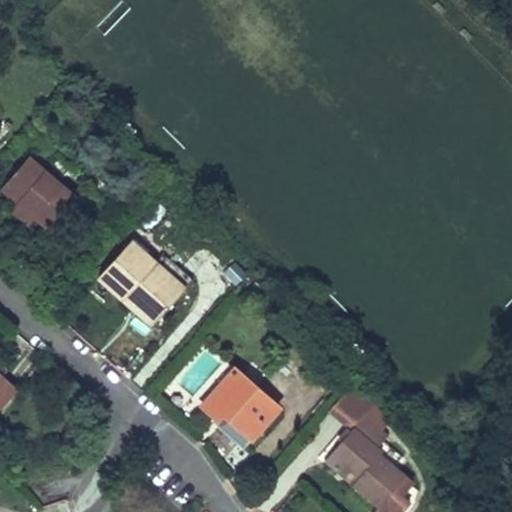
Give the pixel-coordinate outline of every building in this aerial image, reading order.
[(80,191),(29,148),(0,181),(0,184),(15,197),(8,205),(27,221),(34,213),(50,226),(80,191)] [(127,237),(96,273),(118,292),(126,282),(158,309),(189,273),(156,245),(147,255),(127,237)] [(126,282),(118,292),(150,319),(158,309),(126,282)] [(227,365),(197,399),(216,416),(222,409),(252,435),(281,401),(239,364),(234,370),(227,365)] [(15,382),(0,369),(0,384),(8,391),(15,382)] [(351,481),(377,503),(369,511),(397,511),(411,496),(403,490),(413,478),(379,451),(383,446),(377,441),(386,431),(381,426),(392,413),(350,378),(327,407),(351,426),(331,450),(358,472),(351,481)] [(358,472),(331,450),(324,459),(351,481),(358,472)]
